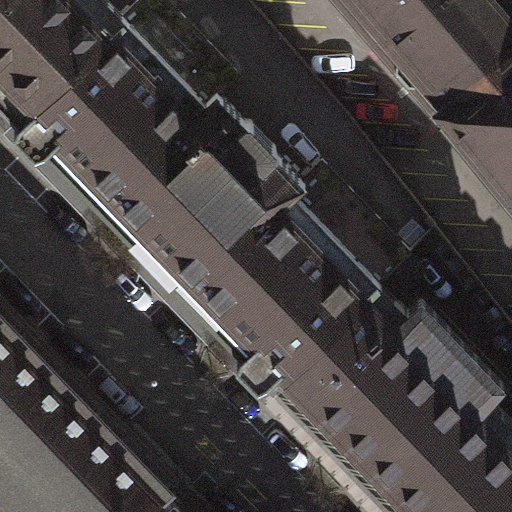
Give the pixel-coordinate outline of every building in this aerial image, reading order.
[(0,0),(0,100),(4,105),(18,119),(126,14),(114,1),(112,0),(0,0)] [(170,0),(139,0),(126,14),(18,119),(274,379),(380,277),(410,247),(323,157),(302,177),(218,91),(239,70),(170,0)] [(511,0),(347,0),(440,108),(511,43),(511,0)] [(511,43),(440,108),(511,194),(511,43)] [(511,511),(511,413),(380,277),(274,379),(335,442),(401,511),(511,511)] [(149,511),(158,505),(155,500),(167,487),(147,466),(130,450),(0,315),(0,511),(149,511)] [(185,511),(169,495),(158,505),(149,511),(185,511)]
